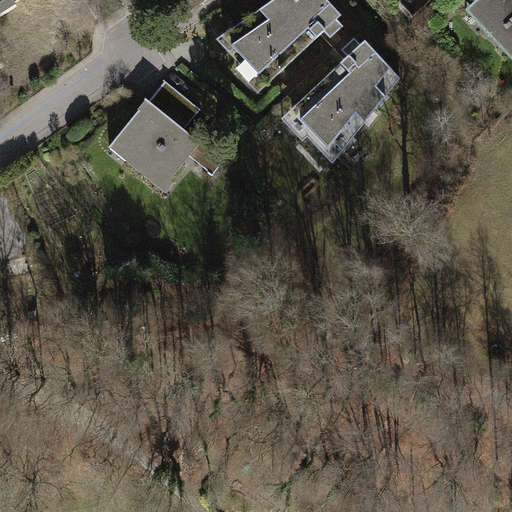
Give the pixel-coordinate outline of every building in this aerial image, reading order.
[(0,0),(0,14),(22,0),(0,0)] [(272,0),(258,10),(217,39),(261,92),(316,39),(341,15),(327,0),(272,0)] [(511,0),(476,0),(466,10),(511,57),(511,0)] [(391,69),(364,40),(338,64),(280,120),(291,129),(317,157),(332,164),(364,123),(385,96),(399,78),(391,69)] [(200,110),(164,81),(148,102),(145,100),(108,148),(166,194),(174,184),(170,182),(189,156),(212,175),(223,161),(184,130),(200,110)]
